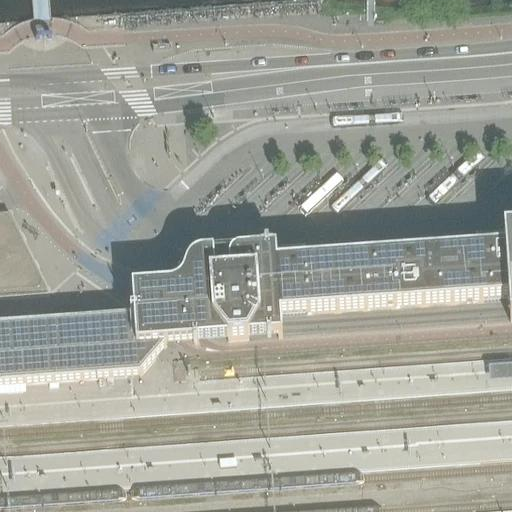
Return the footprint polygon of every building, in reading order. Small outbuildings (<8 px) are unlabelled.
[(0,252),(16,253),(18,218),(0,216),(0,252)] [(504,250),(277,266),(278,274),(210,278),(212,308),(227,307),(230,312),(241,312),(243,306),(278,304),(279,312),(304,310),(306,317),(483,305),(482,293),(509,291),(508,288),(511,287),(511,235),(503,236),(504,250)] [(278,274),(277,266),(276,252),(202,257),(198,258),(195,259),(192,261),(190,263),(188,266),(184,275),(184,278),(182,281),(179,285),(176,287),(173,288),(170,289),(166,289),(152,290),(132,292),(134,317),(136,320),(139,364),(154,360),(155,362),(166,349),(217,345),(222,345),(282,341),(282,336),(281,329),(281,319),(306,317),(304,310),(279,312),(278,304),(243,306),(241,312),(230,312),(227,307),(212,308),(210,278),(278,274)] [(0,389),(140,379),(155,362),(154,360),(139,364),(136,320),(134,317),(133,315),(130,314),(127,313),(120,313),(0,321),(0,389)] [(403,395),(447,393),(445,365),(402,367),(403,395)]
